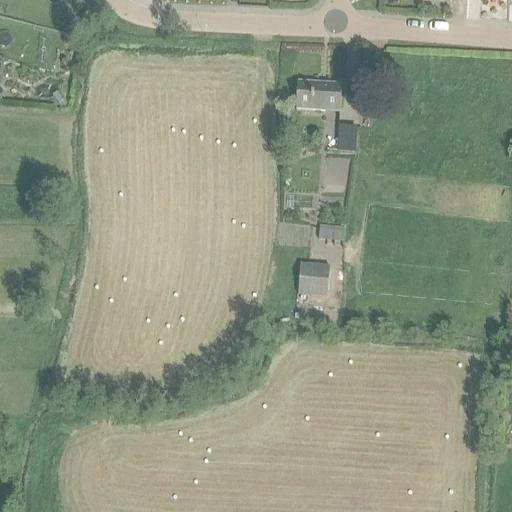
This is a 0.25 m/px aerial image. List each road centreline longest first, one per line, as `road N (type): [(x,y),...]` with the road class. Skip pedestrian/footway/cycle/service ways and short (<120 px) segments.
road 1 (residential): [(335,27),(160,18),(111,0)]
road 2 (residential): [(511,39),(335,27)]
